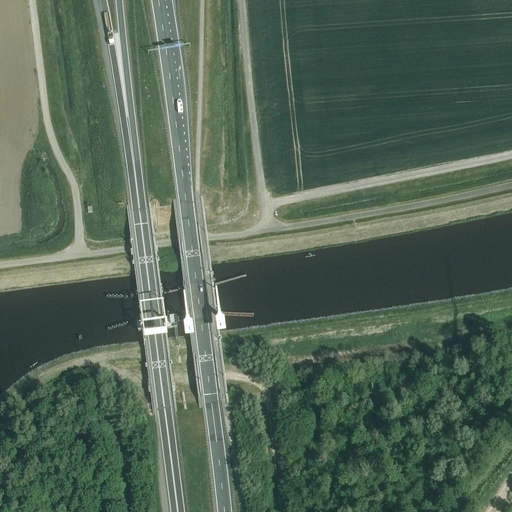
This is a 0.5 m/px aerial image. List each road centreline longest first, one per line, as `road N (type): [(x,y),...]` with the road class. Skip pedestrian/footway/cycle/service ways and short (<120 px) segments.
road 1 (trunk): [(224,511),(158,0)]
road 2 (trunk): [(133,163),(177,511)]
road 3 (unclassified): [(0,266),(267,230)]
road 4 (unclassified): [(267,230),(511,185)]
road 5 (unclassified): [(267,230),(242,0)]
road 6 (motorway): [(102,0),(133,163)]
road 7 (trunk): [(117,0),(133,163)]
